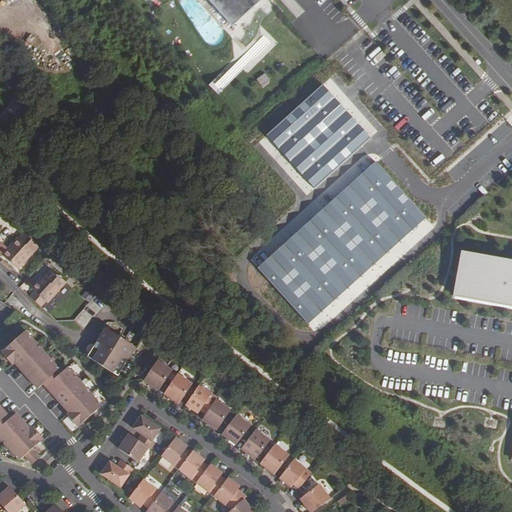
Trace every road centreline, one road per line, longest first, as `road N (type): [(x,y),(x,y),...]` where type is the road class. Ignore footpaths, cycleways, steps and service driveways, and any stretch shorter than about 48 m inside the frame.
road 1 (residential): [(276,511),(235,468),(137,400),(84,464)]
road 2 (residential): [(0,380),(84,464)]
